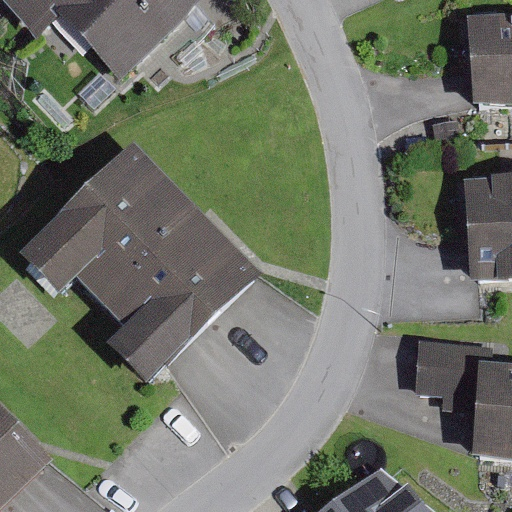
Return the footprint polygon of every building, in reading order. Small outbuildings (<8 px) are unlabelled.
[(0,0),(0,10),(38,49),(57,30),(122,96),(208,11),(197,0),(0,0)] [(511,29),(467,33),(474,122),(511,118),(511,29)] [(260,288),(135,161),(21,272),(60,312),(83,289),(132,339),(110,362),(147,399),(260,288)] [(511,190),(465,194),(472,297),(511,293),(511,190)] [(495,355),(419,351),(416,406),(443,407),(443,420),(478,421),(475,472),(511,474),(511,379),(493,379),(495,355)] [(0,416),(0,511),(26,511),(62,477),(0,416)] [(424,511),(383,480),(340,511),(424,511)]
